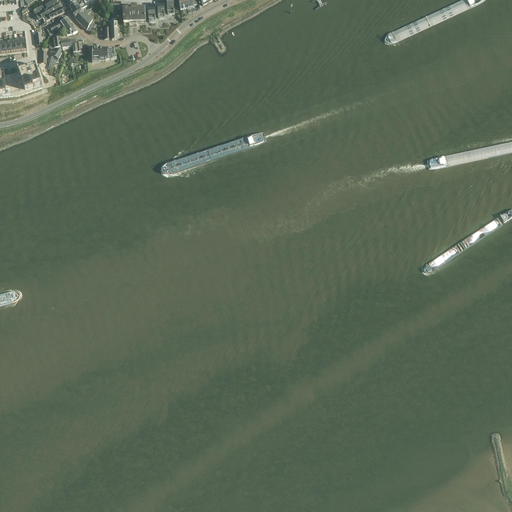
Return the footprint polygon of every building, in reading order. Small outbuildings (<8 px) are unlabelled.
[(56,0),(52,0),(38,9),(33,12),(39,21),(42,20),(44,19),(46,23),(52,20),(53,20),(64,14),(64,13),(62,9),(62,7),(61,4),(60,5),(58,4),(57,3),(58,2),(56,0)] [(69,7),(71,11),(84,4),(82,0),(69,7)] [(166,0),(167,3),(167,16),(174,15),(174,13),(174,12),(173,0),(166,0)] [(180,11),(187,10),(185,0),(181,0),(178,1),(180,11)] [(185,0),(187,10),(194,8),(197,7),(195,0),(185,0)] [(112,20),(116,20),(117,18),(117,10),(121,10),(121,3),(111,3),(111,10),(112,20)] [(165,16),(167,16),(167,3),(157,4),(158,8),(155,8),(155,20),(156,20),(165,19),(165,17),(165,16)] [(84,4),(71,11),(73,14),(82,9),(85,9),(87,8),(84,4)] [(137,9),(137,8),(131,8),(131,9),(122,10),(123,25),(124,25),(124,26),(129,26),(129,27),(130,27),(129,26),(133,26),(133,27),(137,27),(136,26),(140,25),(140,26),(140,25),(145,25),(145,24),(146,24),(145,9),(137,9)] [(82,9),(73,14),(75,18),(82,14),(81,11),(83,10),(82,9)] [(82,14),(75,19),(79,24),(80,24),(86,16),(87,16),(90,13),(88,10),(82,14)] [(94,22),(87,16),(86,16),(80,24),(87,31),(91,33),(95,26),(92,24),(94,22)] [(67,26),(71,24),(68,19),(57,25),(59,28),(61,27),(62,28),(67,26)] [(67,26),(62,28),(61,29),(65,33),(67,36),(74,36),(78,33),(71,24),(67,26)] [(60,29),(59,28),(57,25),(50,29),(51,31),(51,33),(52,33),(60,29)] [(51,50),(58,49),(62,48),(61,42),(60,38),(53,39),(54,44),(50,44),(49,46),(50,49),(51,50)] [(71,41),(71,46),(73,46),(74,54),(83,53),(81,43),(75,44),(75,40),(71,41)] [(71,48),(71,46),(71,41),(61,42),(62,48),(62,49),(63,48),(63,50),(67,50),(67,48),(71,48)] [(61,49),(62,49),(62,48),(58,49),(56,53),(53,56),(52,59),(57,62),(62,55),(60,54),(61,52),(61,49)] [(114,50),(93,49),(92,53),(92,62),(106,62),(111,60),(111,61),(117,59),(115,54),(114,54),(114,50)] [(0,99),(19,97),(43,89),(35,67),(36,67),(35,67),(30,69),(33,78),(34,78),(35,82),(27,85),(26,82),(27,82),(27,81),(27,80),(24,71),(23,71),(16,73),(12,75),(0,76),(0,86),(1,86),(1,91),(0,90),(0,99)] [(30,68),(23,69),(24,71),(27,80),(27,81),(27,82),(26,82),(27,85),(35,82),(34,78),(33,78),(30,69),(30,68)]
